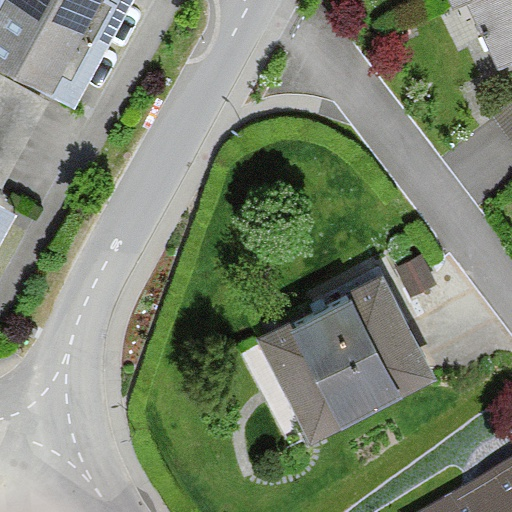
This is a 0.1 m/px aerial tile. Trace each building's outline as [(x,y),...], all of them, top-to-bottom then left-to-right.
[(138,0),(0,0),(0,69),(77,111),(138,0)] [(511,0),(453,0),(460,16),(479,9),(503,68),(511,64),(511,0)] [(511,105),(490,125),(511,150),(511,105)] [(0,254),(22,214),(0,202),(0,254)] [(431,287),(416,259),(395,270),(410,298),(431,287)] [(438,382),(385,280),(262,344),(314,445),(438,382)] [(511,511),(511,483),(455,511),(511,511)]
